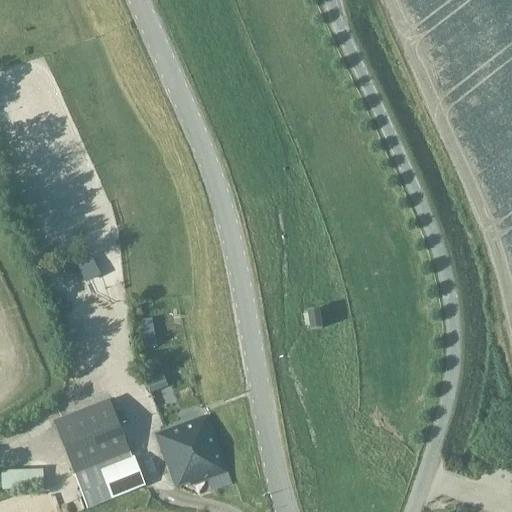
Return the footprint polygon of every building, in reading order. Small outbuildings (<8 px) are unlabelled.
[(48,294),(53,311),(64,308),(59,291),(48,294)] [(318,311),(308,312),(311,332),(322,330),(318,311)] [(139,459),(132,461),(109,401),(53,422),(85,505),(110,495),(112,501),(149,486),(139,459)] [(207,418),(155,437),(175,489),(189,484),(191,487),(207,481),(211,493),(232,486),(207,418)] [(34,472),(6,471),(5,483),(34,484),(34,472)]
